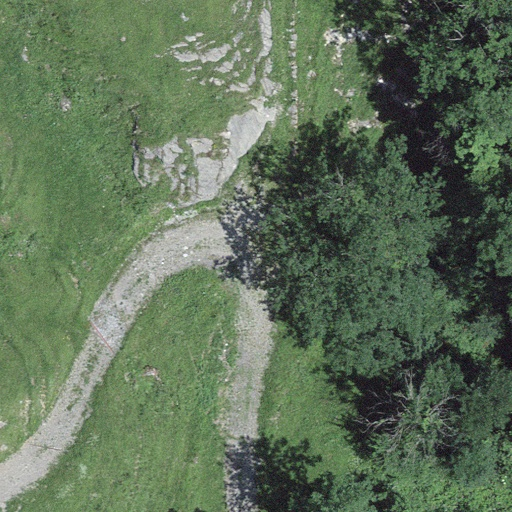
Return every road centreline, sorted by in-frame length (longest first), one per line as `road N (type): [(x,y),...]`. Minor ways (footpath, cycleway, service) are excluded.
road 1 (track): [(266,270),(234,238),(158,258),(59,445),(21,468),(0,470)]
road 2 (track): [(258,511),(252,430),(266,270)]
